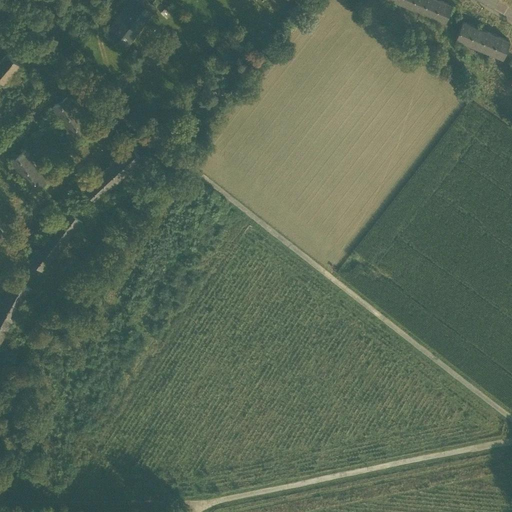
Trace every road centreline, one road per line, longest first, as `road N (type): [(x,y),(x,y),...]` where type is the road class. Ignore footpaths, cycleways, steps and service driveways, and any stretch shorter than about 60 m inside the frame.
road 1 (residential): [(511,420),(123,116)]
road 2 (unclassified): [(511,440),(198,505)]
road 3 (residential): [(198,505),(0,502)]
